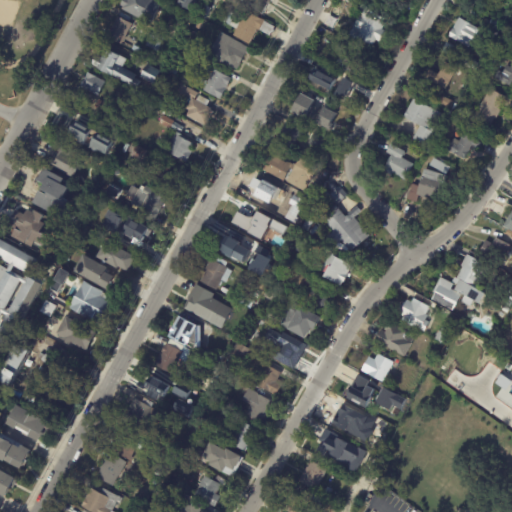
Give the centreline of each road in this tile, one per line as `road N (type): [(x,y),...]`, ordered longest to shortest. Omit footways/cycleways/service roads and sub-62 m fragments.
road 1 (residential): [(315,0),(36,511)]
road 2 (residential): [(511,142),(462,217),(345,321),(245,511)]
road 3 (residential): [(435,0),(351,161),(417,252)]
road 4 (residential): [(89,0),(0,164)]
